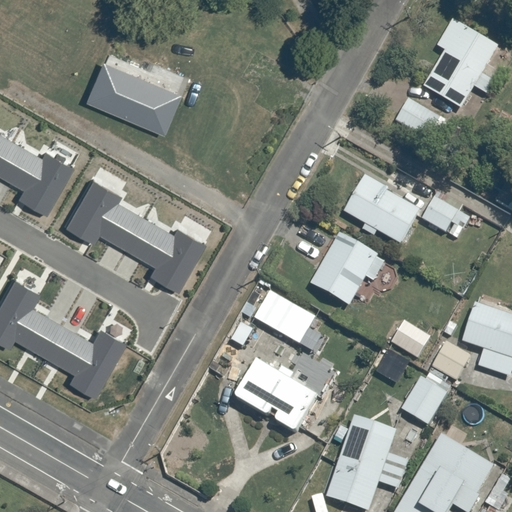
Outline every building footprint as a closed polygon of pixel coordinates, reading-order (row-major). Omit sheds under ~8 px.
[(487,75),(504,47),(457,19),(441,46),(447,50),(425,86),(465,111),(479,88),(491,95),(499,83),(487,75)] [(414,98),(399,121),(459,157),(473,134),(414,98)] [(345,211),(346,212),(370,226),(367,231),(378,237),(381,232),(405,247),(426,213),(366,176),(345,211)] [(438,197),(424,219),(460,240),(473,218),(438,197)] [(355,308),(384,257),(344,235),(316,285),(355,308)] [(273,292),(258,320),(305,345),(320,318),(273,292)] [(38,293),(35,328),(127,338),(130,302),(38,293)] [(511,315),(479,305),(466,343),(489,350),(483,367),(511,376),(511,315)] [(427,337),(400,320),(387,342),(413,358),(427,337)] [(467,355),(441,341),(427,367),(453,381),(467,355)] [(238,397),(241,399),(302,434),(322,399),(258,362),(238,397)] [(451,395),(422,377),(403,408),(432,426),(451,395)] [(402,432),(359,417),(331,498),(370,511),(374,511),(384,485),(403,491),(414,462),(394,455),(402,432)] [(447,435),(447,436),(401,511),(456,511),(459,508),(465,511),(476,511),(485,496),(481,494),(498,466),(447,435)]
